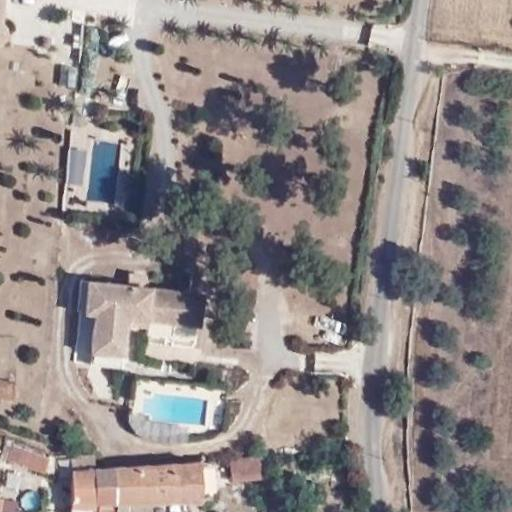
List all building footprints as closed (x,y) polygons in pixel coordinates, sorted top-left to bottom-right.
[(85,116),(74,115),(73,125),(85,126),(85,116)] [(74,196),(82,197),(88,147),(67,144),(62,181),(76,182),(74,196)] [(127,317),(149,320),(199,325),(203,294),(144,287),(145,275),(129,274),(128,286),(88,281),(85,313),(95,314),(95,316),(91,351),(122,355),(126,326),(127,317)] [(80,314),(80,353),(90,353),(90,314),(80,314)] [(148,328),(149,320),(127,317),(126,326),(148,328)] [(122,355),(91,351),(89,364),(121,367),(122,355)] [(0,399),(13,401),(15,381),(0,379),(0,399)] [(9,457),(13,445),(5,443),(1,454),(9,457)] [(49,458),(13,445),(9,457),(8,461),(44,473),(49,458)] [(94,468),(93,455),(71,457),(71,511),(96,511),(97,505),(94,505),(94,468)] [(259,460),(229,463),(231,479),(260,476),(259,460)] [(202,502),(200,463),(94,468),(94,505),(97,505),(116,504),(116,511),(151,511),(151,503),(202,502)]
